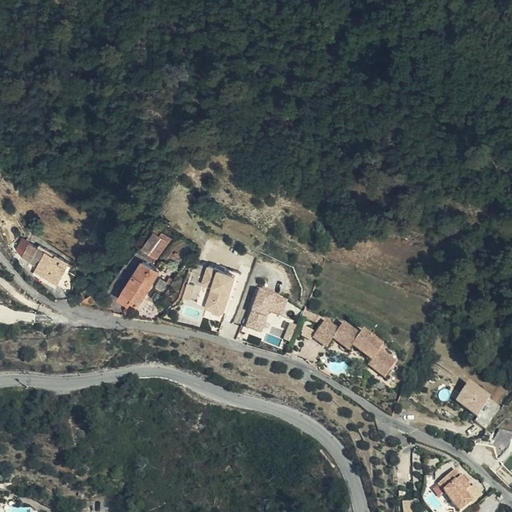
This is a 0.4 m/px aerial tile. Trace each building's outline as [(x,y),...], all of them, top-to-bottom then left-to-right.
[(136,239),(150,249),(164,230),(150,220),(136,239)] [(22,266),(46,278),(58,255),(27,238),(25,241),(16,236),(10,249),(19,255),(25,244),(32,248),(22,266)] [(137,253),(117,282),(129,290),(126,294),(131,298),(154,265),(137,253)] [(226,313),(241,271),(210,260),(203,281),(213,285),(206,305),(226,313)] [(129,290),(117,282),(111,291),(123,299),(126,294),(129,290)] [(289,300),(260,290),(246,328),(264,334),(271,313),(283,318),(289,300)] [(357,359),(375,371),(386,355),(370,344),(372,340),(350,325),(348,329),(332,319),(327,326),(312,316),(300,333),(315,343),(320,334),(338,346),(341,341),(360,355),(357,359)] [(478,422),(492,401),(460,378),(448,395),(469,410),(466,414),(478,422)] [(510,447),(511,438),(511,432),(498,429),(495,444),(510,447)] [(450,484),(433,471),(418,488),(444,511),(456,499),(445,490),(450,484)]
